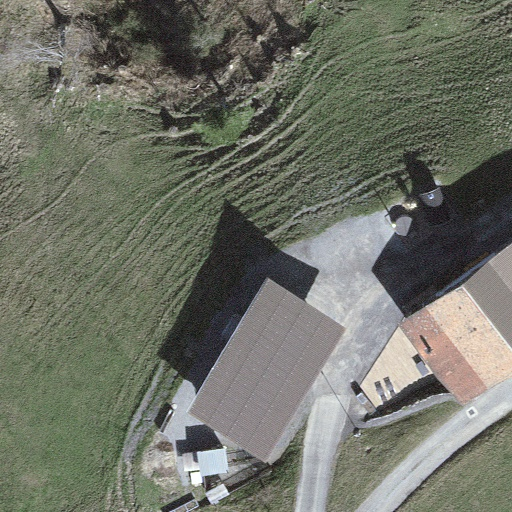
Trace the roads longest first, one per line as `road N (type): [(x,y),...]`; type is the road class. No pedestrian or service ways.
road 1 (track): [(319,511),(332,409),(401,282),(511,208)]
road 2 (track): [(381,511),(471,422),(511,393)]
